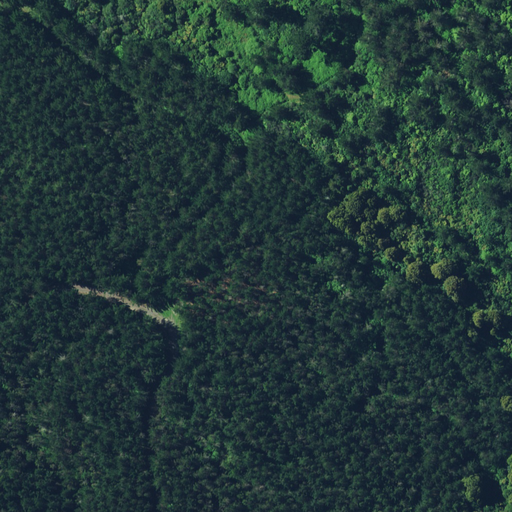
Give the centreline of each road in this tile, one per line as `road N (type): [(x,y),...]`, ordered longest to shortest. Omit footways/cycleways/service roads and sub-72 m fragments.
road 1 (track): [(99,272),(246,171),(312,96),(352,0)]
road 2 (track): [(99,272),(162,323),(171,369),(137,409),(145,511)]
